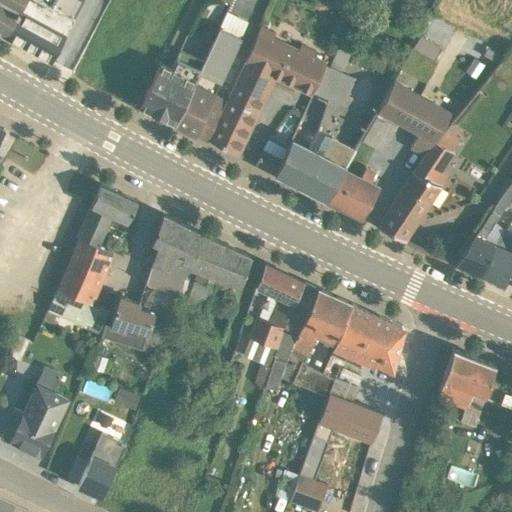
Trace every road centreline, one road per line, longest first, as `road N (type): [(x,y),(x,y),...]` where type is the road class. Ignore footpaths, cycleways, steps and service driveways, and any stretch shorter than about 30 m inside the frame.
road 1 (tertiary): [(0,80),(438,302)]
road 2 (residential): [(438,302),(374,511)]
